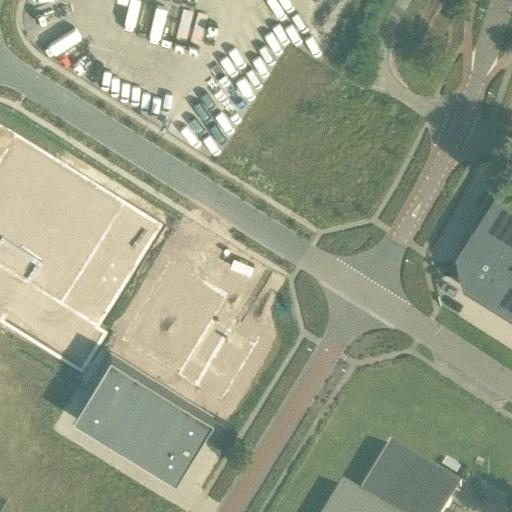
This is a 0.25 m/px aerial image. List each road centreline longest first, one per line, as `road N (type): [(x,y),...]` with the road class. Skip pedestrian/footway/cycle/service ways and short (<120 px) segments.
road 1 (unclassified): [(0,69),(365,295)]
road 2 (tertiary): [(230,511),(365,295)]
road 3 (tertiary): [(365,295),(457,127)]
road 4 (unclassified): [(365,295),(511,389)]
road 5 (unclassified): [(403,0),(383,41),(386,78),(457,127)]
road 6 (tertiary): [(457,127),(502,0)]
